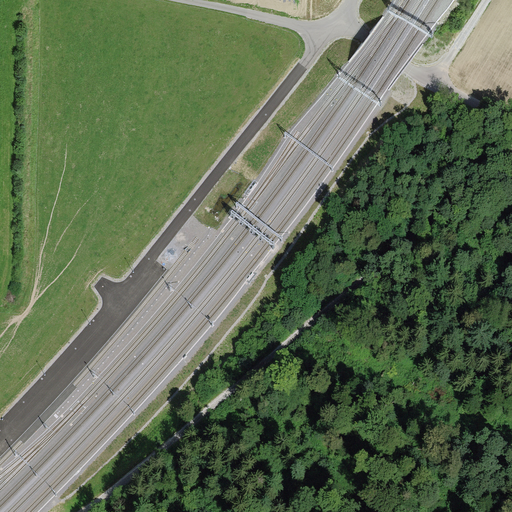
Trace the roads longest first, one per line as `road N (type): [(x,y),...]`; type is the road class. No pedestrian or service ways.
road 1 (track): [(511,155),(86,511)]
road 2 (unclassified): [(511,126),(364,38),(329,31)]
road 3 (unclassified): [(329,31),(188,0)]
